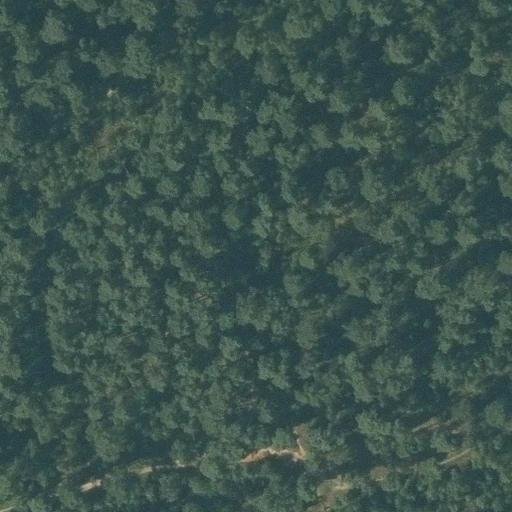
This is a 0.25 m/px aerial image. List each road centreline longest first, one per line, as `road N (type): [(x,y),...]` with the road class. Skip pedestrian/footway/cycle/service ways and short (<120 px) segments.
road 1 (track): [(511,427),(453,462),(344,487),(266,454),(6,511)]
road 2 (track): [(0,176),(207,0)]
